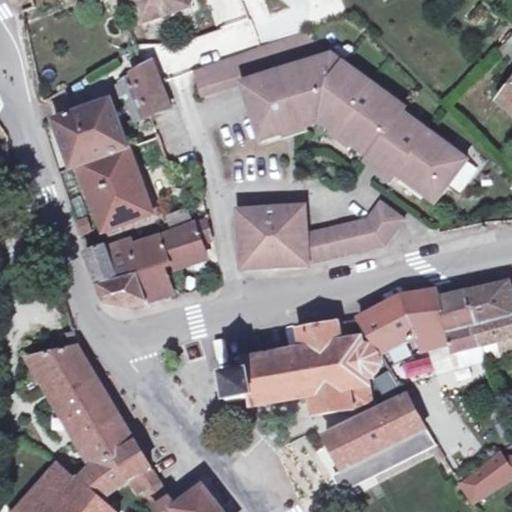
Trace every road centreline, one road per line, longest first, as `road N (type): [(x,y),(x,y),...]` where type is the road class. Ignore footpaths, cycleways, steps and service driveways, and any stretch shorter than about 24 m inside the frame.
road 1 (tertiary): [(3,68),(81,296),(110,339)]
road 2 (tertiary): [(511,249),(240,310)]
road 3 (track): [(55,214),(27,230),(0,448)]
road 4 (unclassified): [(110,339),(259,511)]
road 5 (residential): [(240,310),(198,116)]
road 6 (tertiary): [(240,310),(110,339)]
